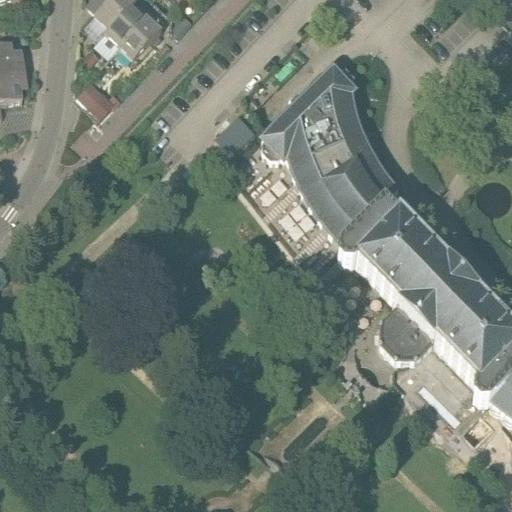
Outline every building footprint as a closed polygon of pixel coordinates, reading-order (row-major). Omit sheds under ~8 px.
[(131,11),(132,12),(135,8),(126,0),(114,0),(111,3),(108,0),(95,0),(85,11),(95,20),(93,23),(107,36),(131,11)] [(146,24),(132,12),(131,11),(107,36),(103,40),(118,53),(146,24)] [(178,42),(190,29),(182,21),(169,34),(178,42)] [(146,24),(118,53),(132,67),(160,38),(146,24)] [(9,50),(0,51),(0,82),(23,78),(20,56),(11,58),(9,50)] [(98,61),(91,55),(82,64),(88,71),(98,61)] [(23,78),(0,82),(0,124),(0,122),(0,110),(21,107),(19,94),(26,93),(23,78)] [(334,81),(331,79),(300,109),(296,104),(287,112),(292,117),(261,147),(263,150),(261,152),(261,160),(269,169),(277,169),(280,166),(282,169),(285,166),(292,181),(295,190),(299,197),(304,205),(308,213),(313,221),(318,228),(324,235),(329,242),(335,249),(341,255),(337,259),(337,267),(343,273),(350,273),(355,271),(397,314),(378,332),(378,352),(394,368),(414,369),(433,351),(476,395),(473,398),(472,406),(478,412),(486,412),(489,409),(494,415),(500,421),(507,426),(511,430),(511,344),(474,305),(485,294),(486,293),(480,287),(475,292),(473,292),(458,276),(458,274),(463,269),(456,263),(456,264),(445,274),(445,275),(397,225),(393,228),(383,218),(384,217),(382,215),(396,202),(391,196),(387,191),(382,185),(378,179),(374,173),(370,166),(366,160),(363,153),(360,147),(358,140),(355,133),(353,126),(352,118),(350,111),(349,104),(353,100),(350,98),(353,95),(353,87),(345,79),(337,79),(334,81)] [(75,104),(97,126),(112,111),(106,105),(89,89),(75,104)] [(106,105),(112,111),(113,112),(118,107),(111,100),(106,105)] [(215,143),(228,158),(250,137),(237,122),(215,143)]
